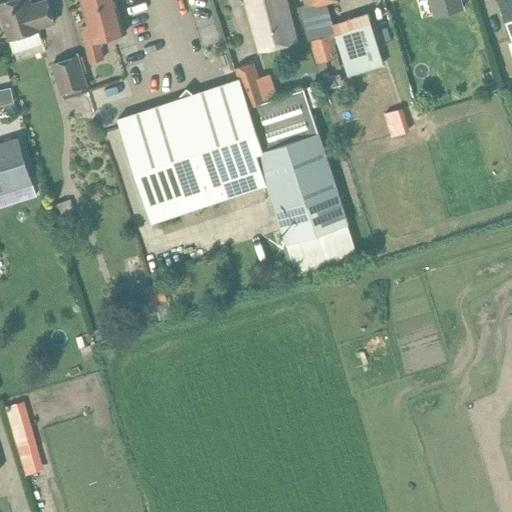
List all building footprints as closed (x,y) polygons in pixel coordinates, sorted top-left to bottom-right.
[(29,0),(7,0),(0,2),(0,11),(4,23),(9,40),(39,31),(38,27),(54,22),(53,19),(46,0),(45,0),(31,5),(29,0)] [(115,0),(81,0),(87,25),(82,26),(91,62),(102,60),(99,46),(103,46),(101,40),(124,34),(115,0)] [(285,0),(245,0),(260,51),(296,41),(285,0)] [(465,9),(462,0),(433,0),(438,16),(465,9)] [(511,0),(498,0),(511,41),(511,0)] [(315,64),(319,75),(329,72),(326,61),(331,59),(334,70),(341,68),(335,43),(339,42),(343,60),(348,75),(368,69),(383,64),(368,14),(333,24),(336,33),(311,41),(317,64),(315,64)] [(76,54),(52,62),(61,93),(86,85),(76,54)] [(255,59),(239,64),(251,101),(267,96),(255,59)] [(495,72),(482,75),(485,87),(498,84),(495,72)] [(331,76),(324,78),(325,80),(327,87),(341,83),(339,74),(331,76)] [(152,222),(266,184),(256,154),(263,151),(248,107),(239,79),(118,119),(152,222)] [(359,257),(318,133),(320,133),(319,130),(332,125),(319,85),(305,90),(248,107),(263,151),(256,154),(266,184),(297,277),(359,257)] [(0,105),(13,103),(9,88),(0,89),(0,105)] [(14,136),(0,140),(0,190),(29,182),(14,136)] [(79,211),(76,212),(71,198),(52,206),(57,219),(55,220),(60,233),(84,224),(79,211)] [(133,302),(127,304),(134,328),(157,321),(147,285),(129,290),(133,302)] [(6,405),(22,470),(41,466),(24,400),(6,405)]
